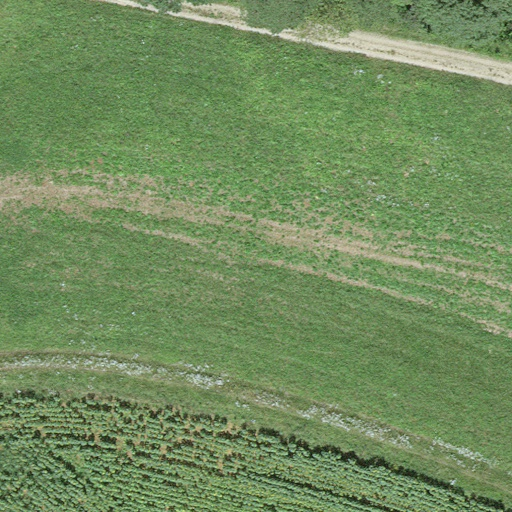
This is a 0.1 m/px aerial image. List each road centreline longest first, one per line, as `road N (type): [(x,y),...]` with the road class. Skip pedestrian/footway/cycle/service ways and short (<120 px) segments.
road 1 (track): [(511,485),(225,388),(43,360),(0,366)]
road 2 (track): [(511,78),(113,0)]
